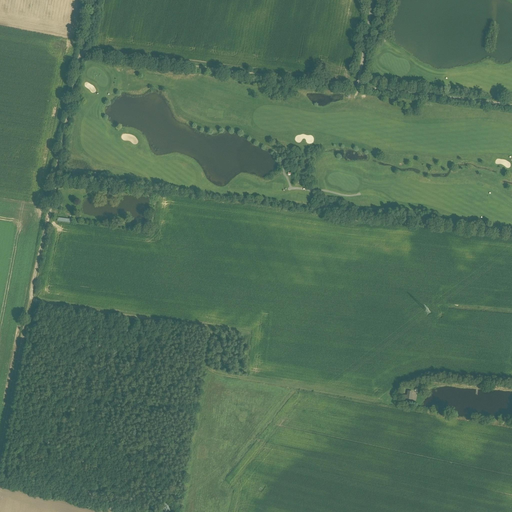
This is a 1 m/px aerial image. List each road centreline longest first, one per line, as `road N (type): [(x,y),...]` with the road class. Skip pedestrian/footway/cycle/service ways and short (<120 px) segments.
road 1 (track): [(90,0),(0,458)]
road 2 (track): [(30,300),(208,328),(204,361),(213,373),(376,401)]
road 3 (track): [(79,52),(362,87)]
road 4 (unclassified): [(511,105),(362,87),(372,0)]
